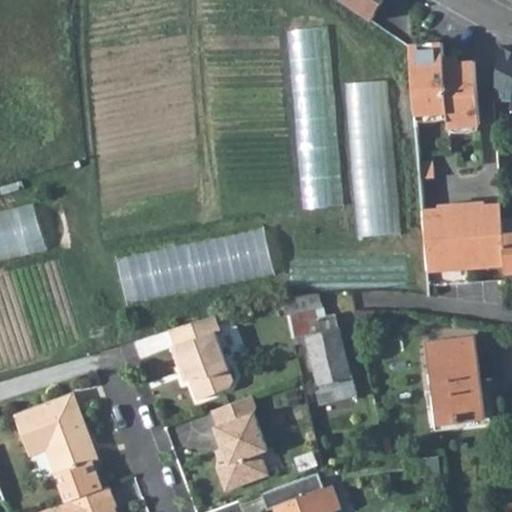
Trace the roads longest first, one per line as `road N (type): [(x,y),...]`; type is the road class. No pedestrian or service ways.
road 1 (residential): [(164,511),(106,347)]
road 2 (residential): [(511,319),(366,302)]
